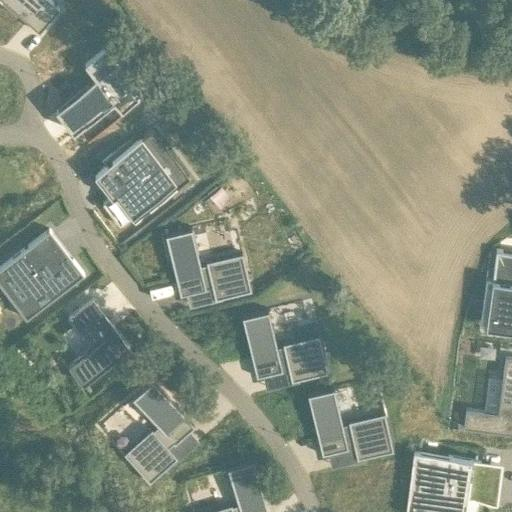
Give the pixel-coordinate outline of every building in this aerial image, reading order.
[(0,0),(0,1),(1,0),(2,0),(18,14),(38,32),(39,32),(59,9),(48,0),(0,0)] [(116,62),(54,110),(72,133),(113,101),(121,111),(142,95),(116,62)] [(95,174),(112,196),(103,204),(119,225),(175,182),(141,138),(95,174)] [(89,271),(54,225),(11,258),(33,288),(21,302),(31,315),(89,271)] [(214,300),(250,291),(241,254),(205,262),(206,265),(200,267),(190,229),(164,235),(179,297),(205,291),(205,288),(211,287),(214,300)] [(511,253),(499,252),(496,285),(511,286),(511,253)] [(83,333),(92,326),(103,339),(76,360),(68,365),(82,384),(130,347),(112,323),(110,325),(92,301),(94,300),(92,298),(69,316),(82,334),(83,333)] [(280,372),(280,370),(288,367),(292,381),(298,379),(328,372),(319,335),(318,335),(283,343),(283,346),(277,347),(268,310),(268,309),(242,315),(257,377),(262,376),(280,372)] [(511,357),(505,357),(502,378),(506,378),(502,414),(498,413),(466,409),(463,428),(511,434),(511,357)] [(150,482),(172,462),(177,457),(170,449),(190,431),(195,427),(152,379),(132,397),(133,397),(158,426),(153,430),(152,428),(124,452),(124,453),(150,482)] [(348,424),(342,425),(340,414),(333,387),(313,392),(307,393),(322,455),(326,454),(328,454),(347,449),(346,447),(354,445),(357,459),(364,457),(393,450),(384,413),(348,421),(348,424)] [(491,461),(427,452),(419,501),(474,509),(475,503),(507,508),(508,505),(505,505),(510,470),(490,468),(491,461)] [(268,511),(253,460),(227,467),(228,468),(238,502),(203,511),(268,511)]
